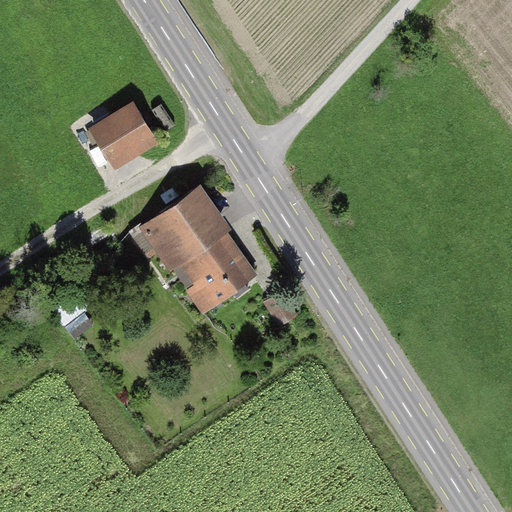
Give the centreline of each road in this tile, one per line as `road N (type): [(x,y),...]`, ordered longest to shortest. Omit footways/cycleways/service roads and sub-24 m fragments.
road 1 (primary): [(474,511),(144,0)]
road 2 (track): [(0,271),(112,196),(230,133)]
road 3 (track): [(253,168),(413,0)]
